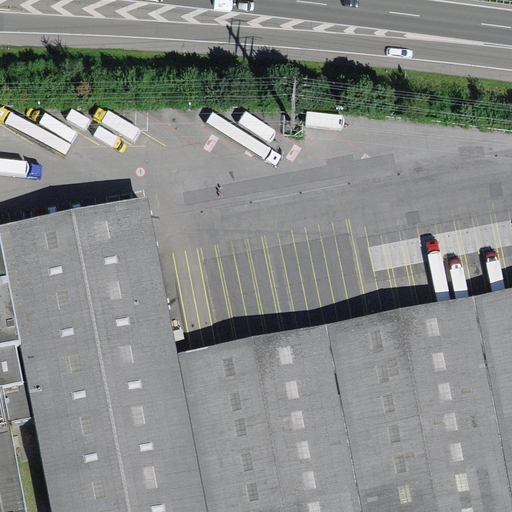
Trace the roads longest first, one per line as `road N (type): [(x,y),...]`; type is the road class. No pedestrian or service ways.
road 1 (motorway): [(0,21),(511,38)]
road 2 (motorway): [(290,0),(511,27)]
